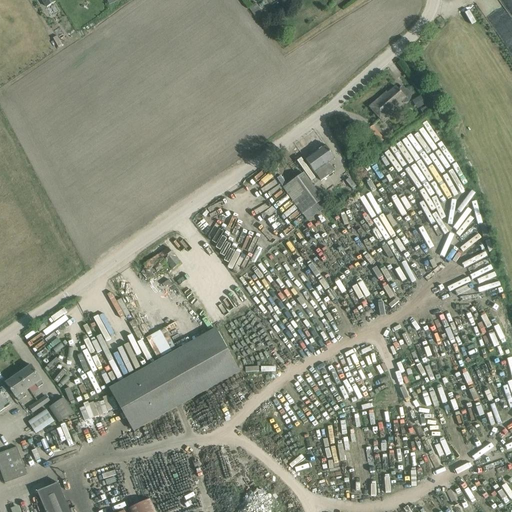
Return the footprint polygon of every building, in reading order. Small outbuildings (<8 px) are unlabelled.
[(256,3),(249,7),(257,19),(264,14),(256,3)] [(58,36),(54,38),(58,47),(62,45),(58,36)] [(370,106),(376,114),(382,121),(402,104),(400,102),(401,101),(403,103),(404,103),(406,103),(408,102),(409,101),(410,99),(411,97),(411,95),(411,93),(410,92),(409,91),(407,90),(405,89),(403,89),(401,89),(399,90),(396,86),(388,93),(387,92),(370,106)] [(422,95),(413,101),(418,109),(427,103),(422,95)] [(378,145),(379,147),(381,148),(387,143),(372,126),(366,131),(368,134),(364,138),(370,145),(374,141),(378,145)] [(305,159),(311,167),(321,181),(334,172),(328,163),(335,159),(331,153),(325,145),(305,159)] [(284,187),(289,196),(308,220),(327,206),(309,182),(303,173),(284,187)] [(139,269),(145,277),(147,280),(169,264),(173,269),(180,264),(168,248),(139,269)] [(182,261),(193,276),(200,270),(189,256),(182,261)] [(215,329),(110,388),(134,431),(239,371),(215,329)] [(31,365),(18,374),(29,389),(35,384),(38,388),(43,384),(40,381),(41,380),(37,373),(31,365)] [(16,397),(19,401),(25,396),(23,393),(29,389),(18,374),(6,382),(11,391),(16,397)] [(0,388),(5,395),(11,391),(6,384),(0,388)] [(0,411),(10,405),(4,396),(0,389),(0,411)] [(38,401),(41,407),(49,402),(46,396),(38,401)] [(49,408),(59,422),(74,412),(64,398),(49,408)] [(29,407),(33,413),(41,407),(38,401),(29,407)] [(28,422),(29,424),(36,433),(54,421),(46,410),(28,422)] [(76,414),(59,424),(68,440),(85,429),(76,414)] [(63,434),(57,425),(52,428),(58,437),(63,434)] [(17,447),(0,453),(0,469),(5,483),(28,475),(17,447)] [(70,511),(58,483),(38,492),(46,511),(70,511)]
